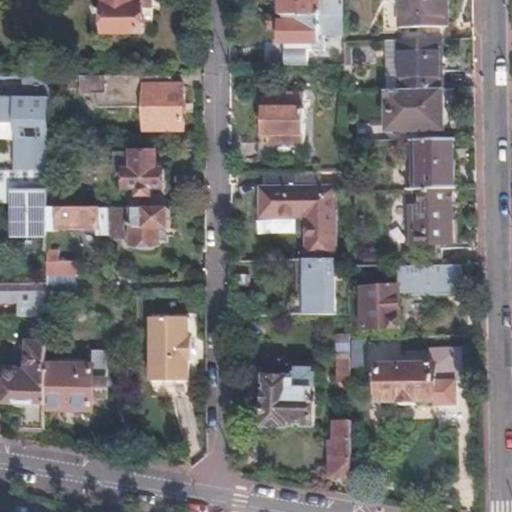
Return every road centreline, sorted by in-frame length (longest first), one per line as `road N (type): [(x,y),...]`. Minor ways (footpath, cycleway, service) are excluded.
road 1 (residential): [(502,511),(495,0)]
road 2 (residential): [(215,0),(221,496)]
road 3 (residential): [(0,455),(221,496)]
